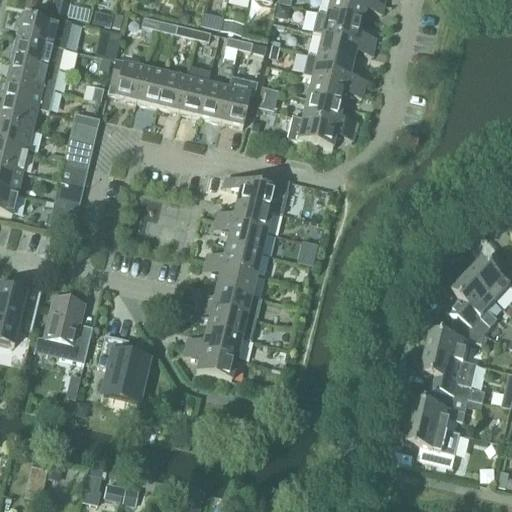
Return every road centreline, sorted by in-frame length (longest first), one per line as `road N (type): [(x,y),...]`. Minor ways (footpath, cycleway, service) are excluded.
road 1 (residential): [(413,0),(380,154),(333,185),(302,188),(135,153),(101,180),(83,274),(0,256)]
road 2 (residential): [(344,511),(394,303),(425,250),(511,195)]
